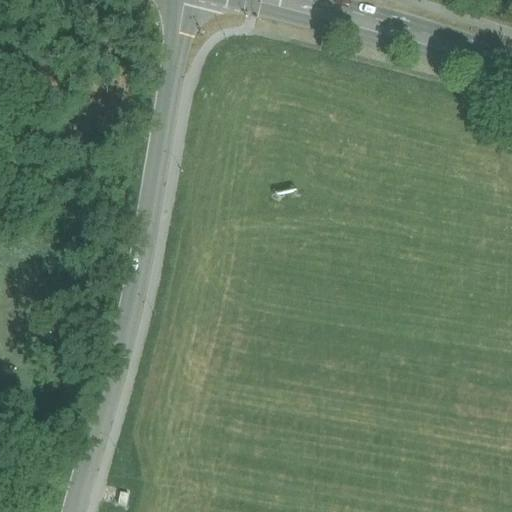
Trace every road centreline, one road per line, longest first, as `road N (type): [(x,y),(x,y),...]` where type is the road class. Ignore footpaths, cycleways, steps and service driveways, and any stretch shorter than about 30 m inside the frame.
road 1 (unclassified): [(80,511),(136,289),(193,0)]
road 2 (secondary): [(288,0),(511,65)]
